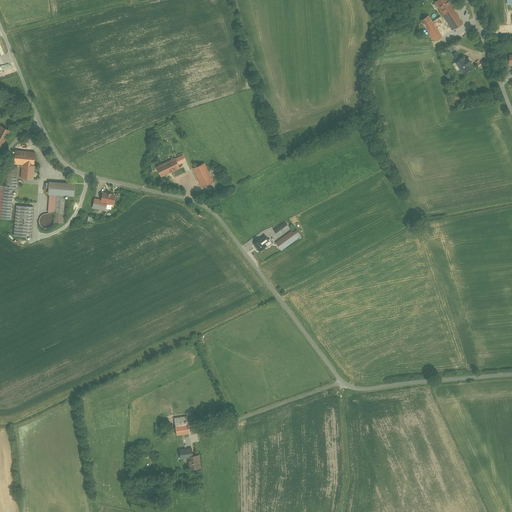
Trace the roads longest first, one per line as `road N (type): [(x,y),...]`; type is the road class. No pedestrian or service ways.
road 1 (unclassified): [(0,27),(57,154),(77,174),(189,199),(218,216),(341,383)]
road 2 (unclassified): [(341,383),(364,390),(511,374)]
road 3 (unclassified): [(341,383),(192,436)]
road 4 (track): [(341,383),(341,511)]
